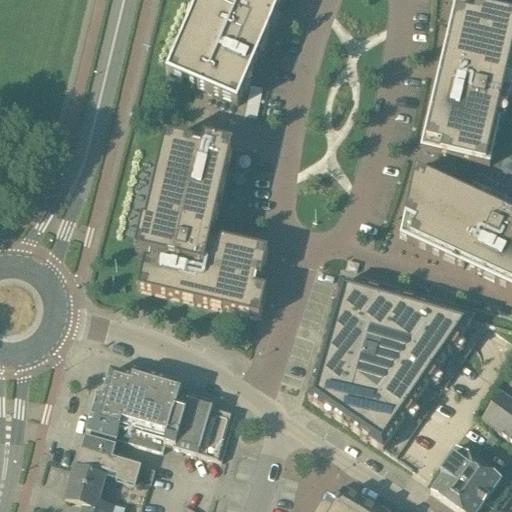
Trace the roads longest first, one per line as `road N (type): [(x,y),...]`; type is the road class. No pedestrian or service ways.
road 1 (residential): [(303,245),(348,230),(364,195),(403,37),(401,0)]
road 2 (residential): [(324,0),(283,183),(283,213),(296,239)]
road 3 (residential): [(244,395),(174,355),(57,321)]
road 4 (residential): [(409,511),(244,395)]
road 5 (tertiary): [(76,180),(123,0)]
road 6 (residential): [(244,395),(303,245)]
road 7 (tertiary): [(3,511),(26,355)]
